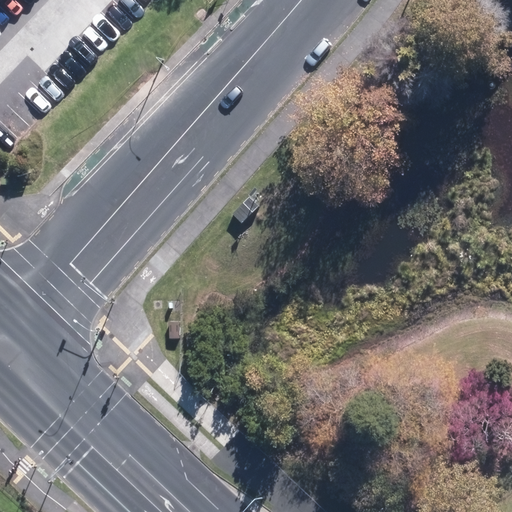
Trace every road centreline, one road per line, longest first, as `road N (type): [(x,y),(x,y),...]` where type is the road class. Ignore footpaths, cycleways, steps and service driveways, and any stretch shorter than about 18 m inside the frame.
road 1 (tertiary): [(307,0),(262,92),(41,341)]
road 2 (tertiary): [(0,293),(211,63),(301,0)]
road 3 (primary): [(41,341),(220,511)]
road 4 (primary): [(134,511),(0,383)]
